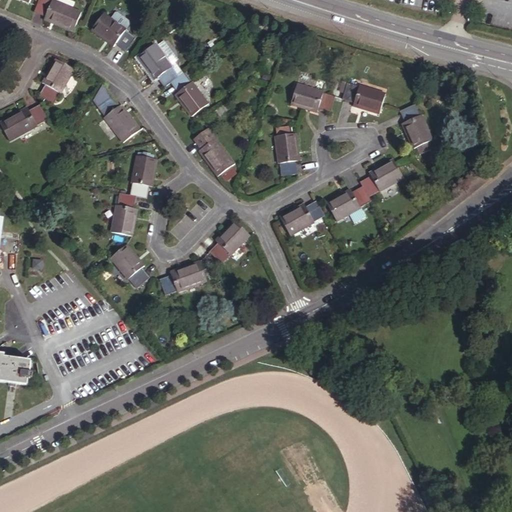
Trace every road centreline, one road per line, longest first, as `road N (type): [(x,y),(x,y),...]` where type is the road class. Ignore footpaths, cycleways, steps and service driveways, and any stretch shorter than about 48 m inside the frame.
road 1 (residential): [(303,318),(0,461)]
road 2 (residential): [(502,193),(303,318)]
road 3 (tertiary): [(497,59),(298,0)]
road 4 (residential): [(186,172),(121,85),(37,38)]
road 5 (residential): [(186,172),(159,195),(152,247),(162,262),(219,205)]
